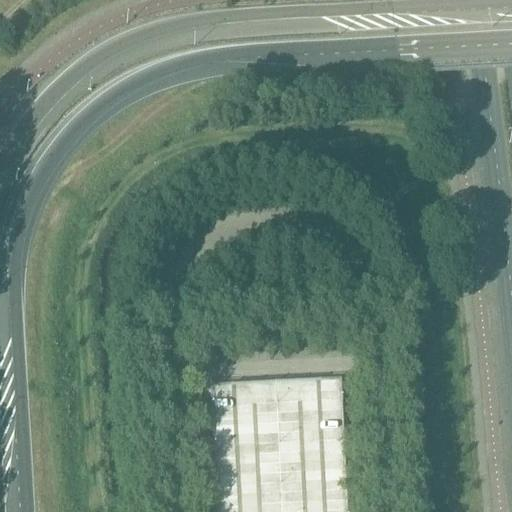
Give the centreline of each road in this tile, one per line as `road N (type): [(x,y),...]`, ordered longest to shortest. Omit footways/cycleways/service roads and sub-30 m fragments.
road 1 (secondary): [(20,511),(13,250),(28,195),(80,123),(133,84),(194,59),(511,45)]
road 2 (secondary): [(511,9),(253,15),(147,33),(66,81),(19,135),(0,172)]
road 3 (tertiary): [(473,0),(511,289)]
